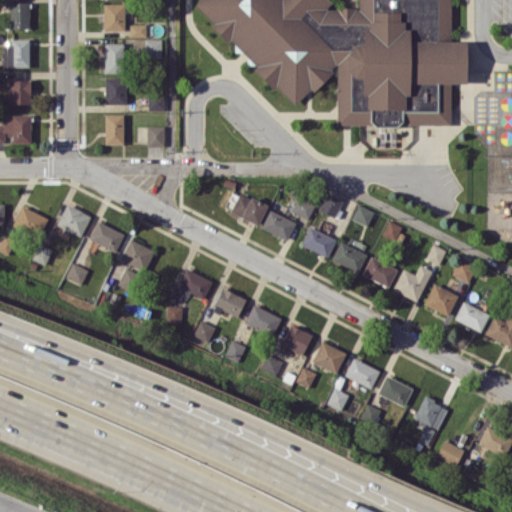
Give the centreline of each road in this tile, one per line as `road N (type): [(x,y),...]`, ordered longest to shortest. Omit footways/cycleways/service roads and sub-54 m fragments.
road 1 (residential): [(70,164),(511,391)]
road 2 (motorway): [(439,511),(0,322)]
road 3 (residential): [(0,164),(430,171)]
road 4 (motorway): [(362,511),(0,347)]
road 5 (motorway): [(0,407),(240,511)]
road 6 (residential): [(66,0),(70,164)]
